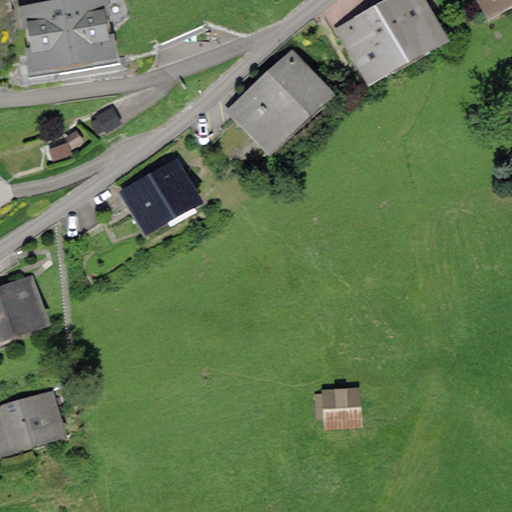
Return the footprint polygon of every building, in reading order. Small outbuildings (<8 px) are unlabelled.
[(160,41),(202,22),(192,0),(172,0),(147,11),(160,41)] [(39,61),(104,51),(97,1),(32,11),(39,61)] [(346,27),(371,73),(434,38),(413,3),(378,22),(372,13),(346,27)] [(292,60),(235,112),(268,146),(323,95),(292,60)] [(129,209),(139,228),(192,198),(174,167),(127,194),(134,206),(129,209)] [(0,333),(37,320),(25,285),(0,293),(0,333)] [(42,393),(44,400),(21,407),(30,438),(55,431),(48,406),(65,400),(60,387),(42,393)] [(316,394),(318,416),(327,416),(328,425),(356,423),(354,392),(316,394)] [(0,430),(4,446),(30,438),(21,407),(0,412),(0,430)]
